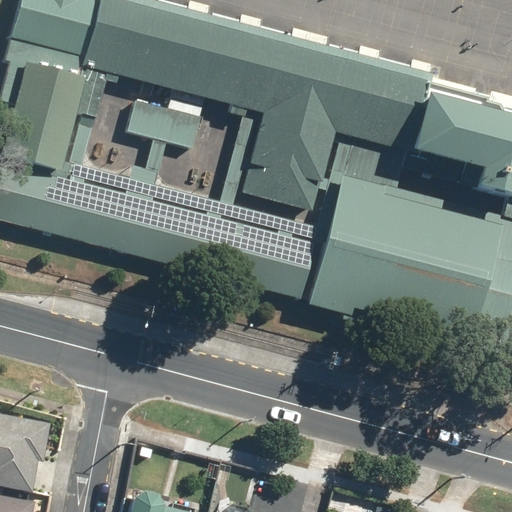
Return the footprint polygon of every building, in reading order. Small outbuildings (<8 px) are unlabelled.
[(511,117),(423,95),(425,84),(107,2),(107,0),(12,0),(0,47),(0,62),(3,63),(0,75),(0,104),(5,106),(0,123),(0,223),(293,301),(309,243),(55,177),(71,113),(91,119),(100,77),(256,114),(237,197),(306,212),(329,134),(478,171),(473,189),(511,199),(511,117)] [(193,117),(128,100),(120,134),(184,149),(193,117)] [(498,228),(335,186),(305,297),(471,339),(498,228)] [(0,439),(0,486),(27,491),(34,444),(0,439)] [(142,491),(130,498),(126,511),(184,511),(163,507),(154,494),(142,491)]
